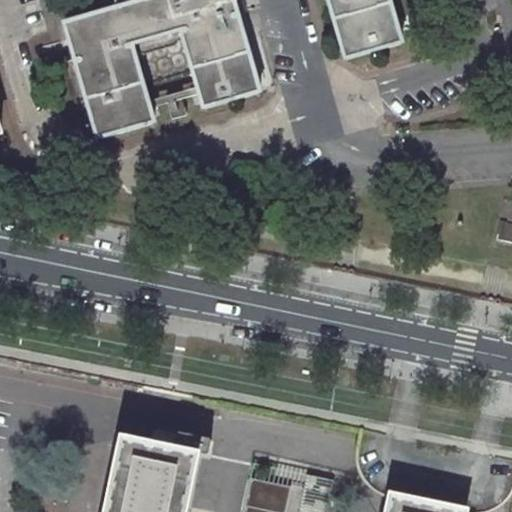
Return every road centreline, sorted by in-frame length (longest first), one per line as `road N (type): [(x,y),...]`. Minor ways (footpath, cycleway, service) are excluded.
road 1 (residential): [(0,386),(471,479),(488,511)]
road 2 (primary): [(416,347),(0,264)]
road 3 (residential): [(416,347),(397,451),(421,463),(479,463),(497,365)]
